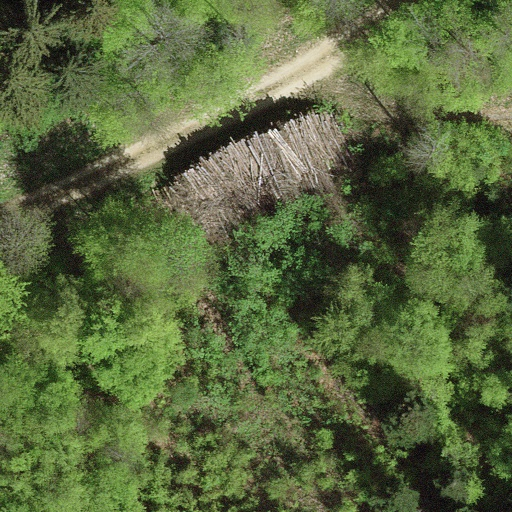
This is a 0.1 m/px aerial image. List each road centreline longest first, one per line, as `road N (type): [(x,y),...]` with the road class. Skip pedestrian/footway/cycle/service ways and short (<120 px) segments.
road 1 (track): [(0,214),(300,80),(410,0)]
road 2 (track): [(300,80),(420,116),(511,114)]
